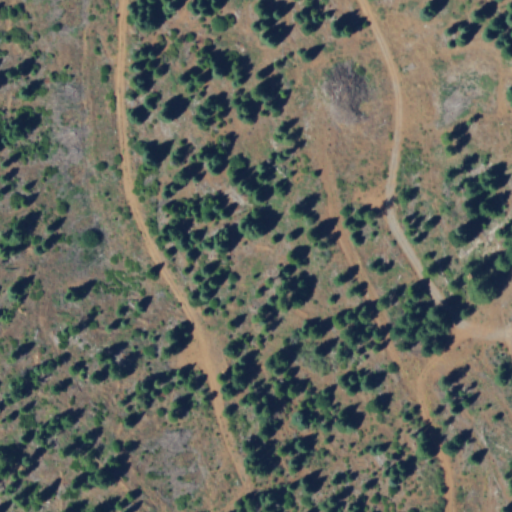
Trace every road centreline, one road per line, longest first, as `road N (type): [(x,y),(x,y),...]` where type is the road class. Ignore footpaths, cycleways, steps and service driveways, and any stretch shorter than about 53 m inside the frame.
road 1 (track): [(245,482),(218,415),(195,318),(137,223),(124,173),(114,72),(121,0)]
road 2 (track): [(363,0),(389,57),(397,99),(386,204),(396,237),(457,320),(511,337)]
